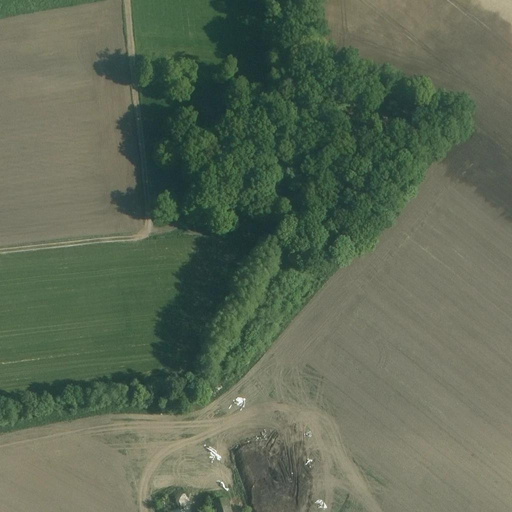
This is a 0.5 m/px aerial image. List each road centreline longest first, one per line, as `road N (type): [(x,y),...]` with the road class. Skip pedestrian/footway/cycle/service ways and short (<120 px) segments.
road 1 (track): [(147,234),(123,0)]
road 2 (unclassified): [(0,252),(147,234)]
